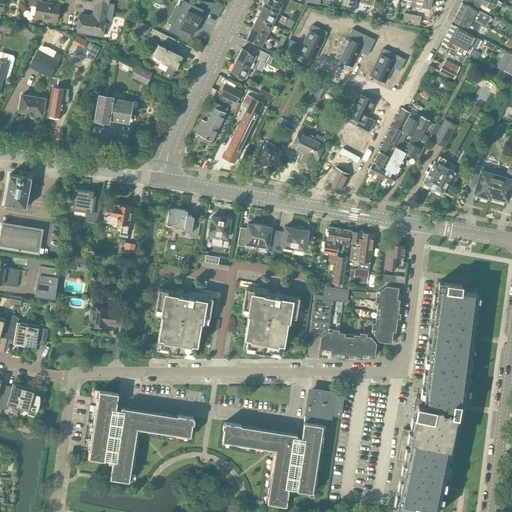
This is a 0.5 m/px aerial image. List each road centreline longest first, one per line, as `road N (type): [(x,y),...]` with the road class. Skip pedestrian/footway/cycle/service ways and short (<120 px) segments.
road 1 (tertiary): [(420,225),(162,180)]
road 2 (residential): [(298,372),(403,369),(420,225)]
road 3 (residential): [(131,373),(128,400),(290,424),(298,372)]
road 4 (residential): [(351,192),(451,0)]
road 5 (tertiary): [(162,180),(169,145),(240,0)]
road 6 (residential): [(131,373),(298,372)]
road 7 (residential): [(53,511),(74,377)]
